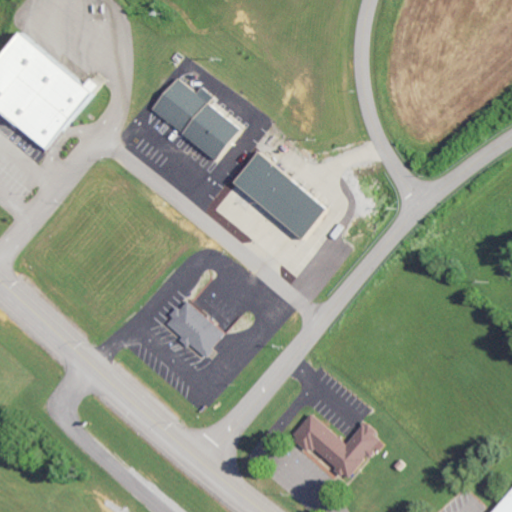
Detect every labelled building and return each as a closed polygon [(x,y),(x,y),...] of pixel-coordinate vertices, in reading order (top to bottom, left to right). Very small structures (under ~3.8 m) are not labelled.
[(0,102),(55,148),(107,84),(99,78),(94,84),(30,32),(0,69),(0,102)] [(221,160),(245,128),(212,102),(216,95),(204,86),(200,92),(182,78),(157,109),(221,160)] [(311,238),(335,208),(262,152),(239,182),(311,238)] [(169,323),(208,356),(229,332),(189,298),(169,323)] [(351,441),(314,412),(295,436),(314,451),(315,448),(351,477),(370,453),(375,457),(387,441),(378,434),(381,429),(369,419),(351,441)] [(511,511),(511,493),(494,511),(511,511)]
